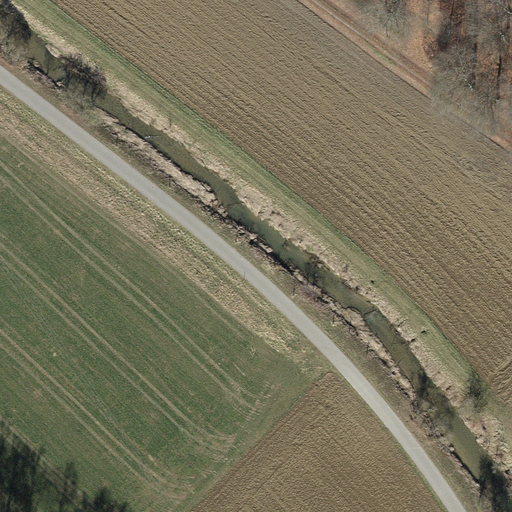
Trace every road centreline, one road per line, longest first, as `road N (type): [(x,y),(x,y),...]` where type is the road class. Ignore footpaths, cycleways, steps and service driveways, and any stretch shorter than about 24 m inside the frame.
road 1 (track): [(511,426),(418,311),(265,171),(35,0)]
road 2 (track): [(511,147),(312,0)]
